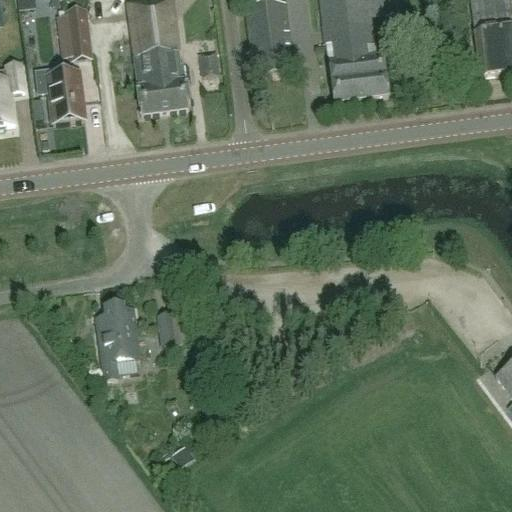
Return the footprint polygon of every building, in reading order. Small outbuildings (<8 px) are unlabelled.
[(34,13),(32,0),(17,0),(19,15),(34,13)] [(375,62),(367,0),(319,0),(334,109),(388,102),(383,61),(375,62)] [(511,6),(511,0),(469,0),(480,83),(511,78),(511,6)] [(172,1),(150,4),(153,31),(176,29),(172,1)] [(153,31),(150,4),(128,7),(135,61),(133,62),(141,120),(168,116),(164,89),(158,89),(156,75),(160,74),(158,59),(170,58),(169,54),(178,52),(176,29),(153,31)] [(283,6),(246,11),(255,84),(293,79),(283,6)] [(85,15),(67,18),(73,65),(91,63),(85,15)] [(399,19),(386,20),(388,40),(402,38),(399,19)] [(181,70),(178,52),(169,54),(170,58),(158,59),(160,74),(156,75),(158,89),(164,89),(168,116),(190,114),(184,69),(181,70)] [(216,57),(201,59),(200,60),(203,82),(219,79),(216,57)] [(0,134),(4,134),(7,131),(15,129),(11,99),(25,97),(21,68),(6,71),(8,82),(0,83),(0,134)] [(38,101),(50,100),(53,128),(85,124),(79,76),(51,80),(51,75),(35,77),(38,101)] [(393,122),(351,124),(351,133),(393,131),(393,122)] [(116,367),(140,364),(136,329),(127,331),(124,309),(104,312),(105,321),(96,322),(104,385),(118,383),(116,367)] [(176,350),(173,321),(172,319),(158,320),(163,352),(176,350)] [(511,368),(495,381),(511,402),(511,368)] [(194,465),(185,451),(170,461),(179,474),(194,465)]
